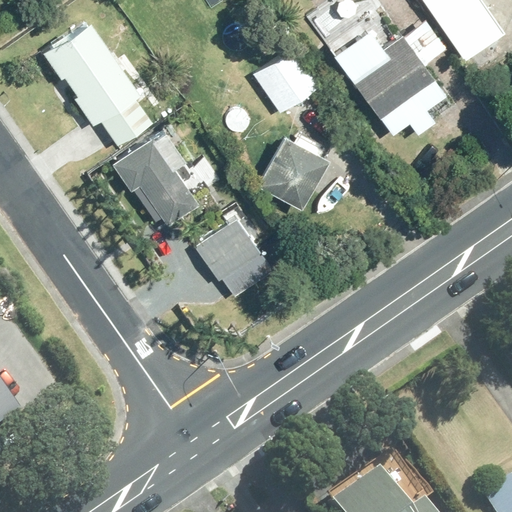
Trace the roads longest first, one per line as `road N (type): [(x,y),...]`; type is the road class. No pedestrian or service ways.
road 1 (primary): [(199,445),(511,225)]
road 2 (residential): [(0,169),(199,445)]
